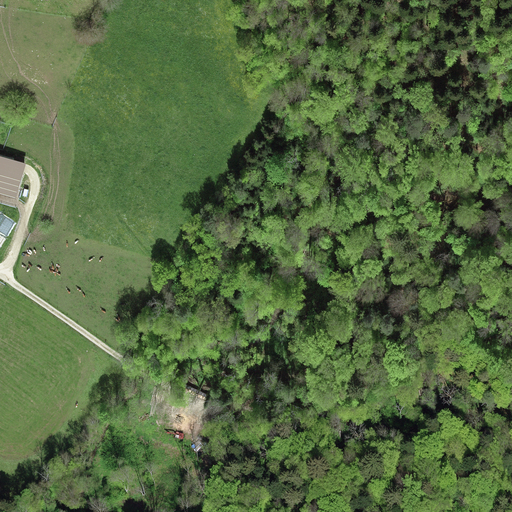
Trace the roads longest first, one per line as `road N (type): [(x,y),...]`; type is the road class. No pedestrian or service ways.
road 1 (track): [(204,413),(242,408),(272,415),(345,484),(440,511)]
road 2 (track): [(0,273),(185,400)]
road 3 (track): [(216,511),(214,432),(185,400)]
